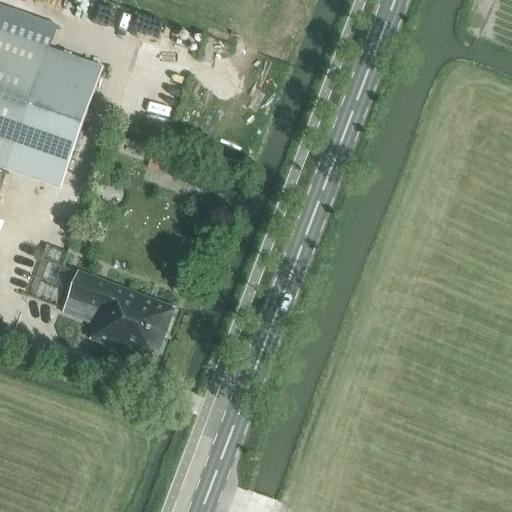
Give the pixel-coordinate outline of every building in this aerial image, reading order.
[(0,162),(64,184),(104,69),(11,36),(17,18),(0,11),(0,162)] [(122,103),(144,112),(150,99),(128,89),(122,103)] [(125,129),(121,141),(144,149),(148,137),(125,129)] [(154,152),(150,164),(161,168),(165,156),(154,152)] [(237,183),(240,171),(222,166),(219,178),(237,183)] [(60,260),(63,250),(47,245),(44,256),(60,260)] [(44,259),(36,297),(57,301),(65,263),(44,259)] [(33,295),(41,276),(31,273),(24,291),(33,295)] [(79,274),(64,312),(97,324),(91,341),(156,366),(176,311),(79,274)]
